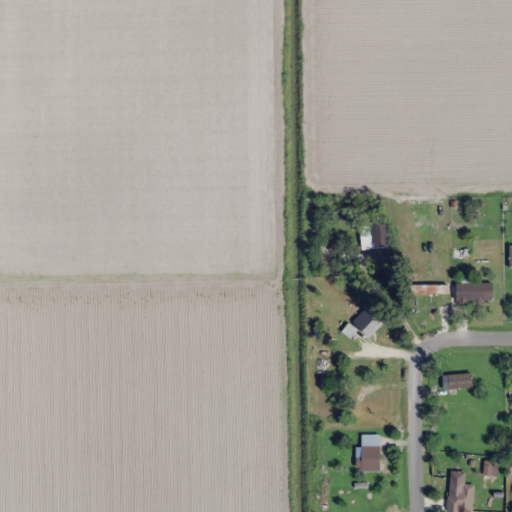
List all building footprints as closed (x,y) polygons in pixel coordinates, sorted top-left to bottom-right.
[(388,247),(388,224),(360,224),(360,247),(388,247)] [(321,246),(321,261),(335,261),(335,246),(321,246)] [(493,283),(456,283),(457,303),(493,303),(493,283)] [(382,323),(367,307),(354,320),(368,336),(382,323)] [(449,388),(473,388),(473,373),(449,373),(449,388)] [(358,470),(380,470),(380,446),(358,446),(358,470)] [(448,511),(473,511),(473,490),(465,490),(465,476),(448,476),(448,511)]
